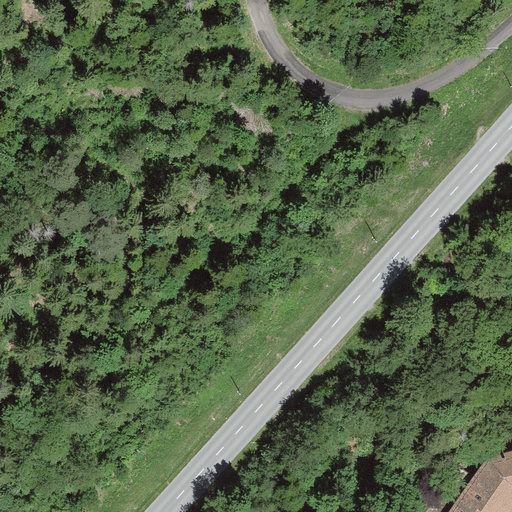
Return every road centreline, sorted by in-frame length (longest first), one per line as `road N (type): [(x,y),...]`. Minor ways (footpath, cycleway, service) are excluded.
road 1 (secondary): [(511,129),(167,511)]
road 2 (track): [(257,0),(287,62),(312,84),(362,99),(415,91),(511,26)]
